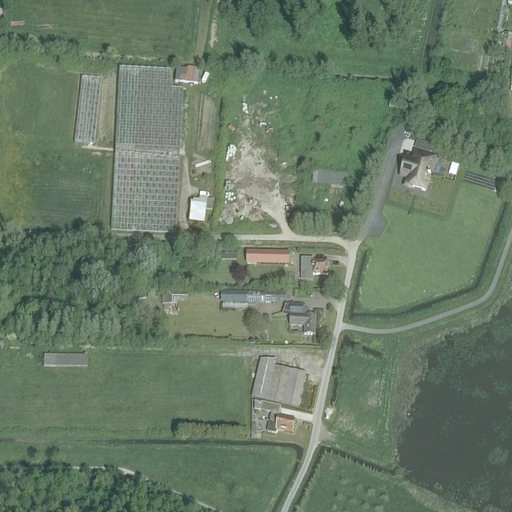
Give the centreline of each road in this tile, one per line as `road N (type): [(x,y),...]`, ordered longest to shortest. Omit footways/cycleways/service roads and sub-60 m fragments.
road 1 (unclassified): [(0,231),(343,241),(353,247),(337,325)]
road 2 (unclassified): [(337,325),(388,331),(482,300),(511,232)]
road 3 (unclassified): [(284,511),(309,452),(337,325)]
